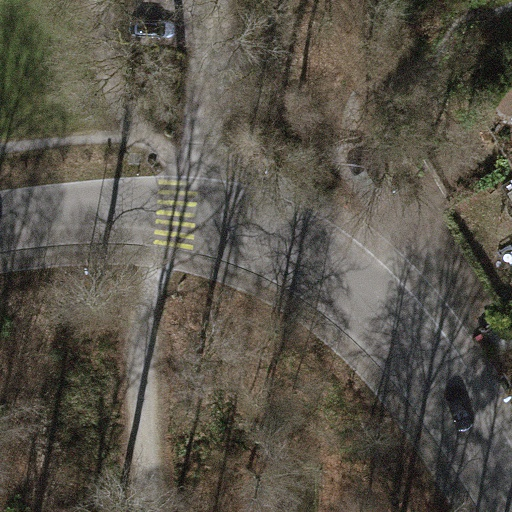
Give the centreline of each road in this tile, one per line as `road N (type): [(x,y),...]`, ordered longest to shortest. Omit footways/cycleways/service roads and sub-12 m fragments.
road 1 (residential): [(0,222),(180,213),(294,241),(353,279),(511,501)]
road 2 (track): [(151,511),(145,433),(154,292),(180,213)]
road 3 (track): [(101,0),(115,94),(136,136),(191,161)]
road 4 (track): [(191,161),(207,0)]
road 5 (track): [(136,136),(0,150)]
